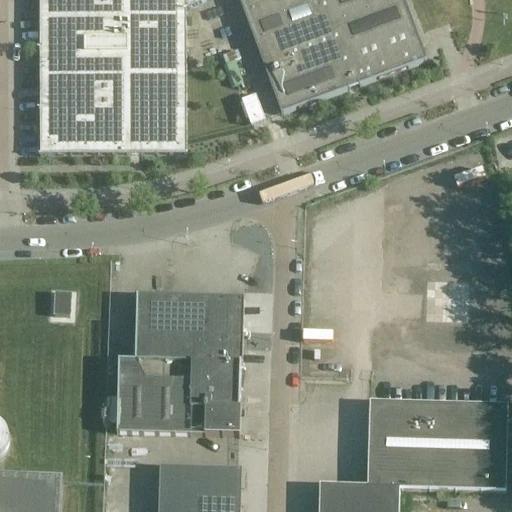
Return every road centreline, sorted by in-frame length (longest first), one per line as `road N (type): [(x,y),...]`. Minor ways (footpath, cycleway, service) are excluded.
road 1 (unclassified): [(274,511),(283,188)]
road 2 (unclassified): [(0,240),(138,234),(283,188)]
road 3 (unclassified): [(283,188),(511,103)]
